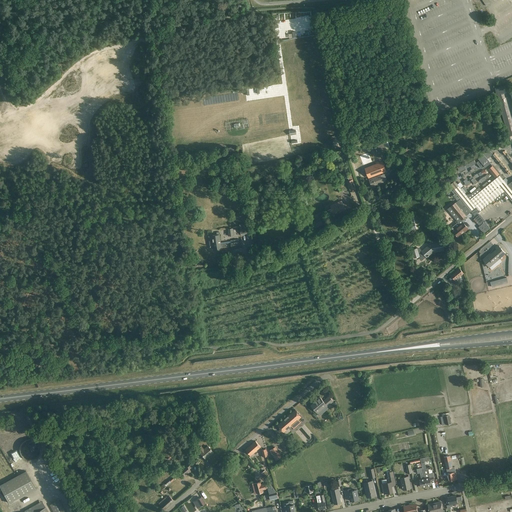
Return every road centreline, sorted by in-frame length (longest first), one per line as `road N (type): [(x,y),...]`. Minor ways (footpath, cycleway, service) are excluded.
road 1 (track): [(252,12),(141,39),(152,61),(198,348),(373,334)]
road 2 (primary): [(411,348),(3,400)]
road 3 (track): [(315,14),(346,143),(405,308)]
road 4 (unclassified): [(163,511),(325,376)]
road 5 (unclassified): [(373,334),(511,218)]
road 6 (track): [(369,207),(253,263)]
